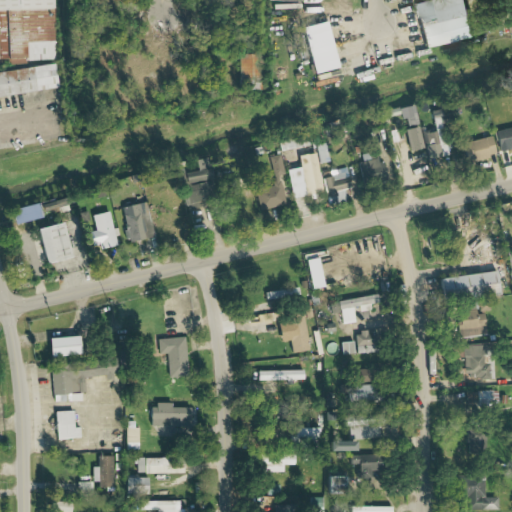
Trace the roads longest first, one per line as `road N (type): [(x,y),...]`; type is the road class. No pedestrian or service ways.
road 1 (residential): [(0,310),(511,184)]
road 2 (residential): [(424,511),(418,313),(396,213)]
road 3 (residential): [(226,511),(223,376),(202,261)]
road 4 (residential): [(24,511),(16,352),(0,280)]
